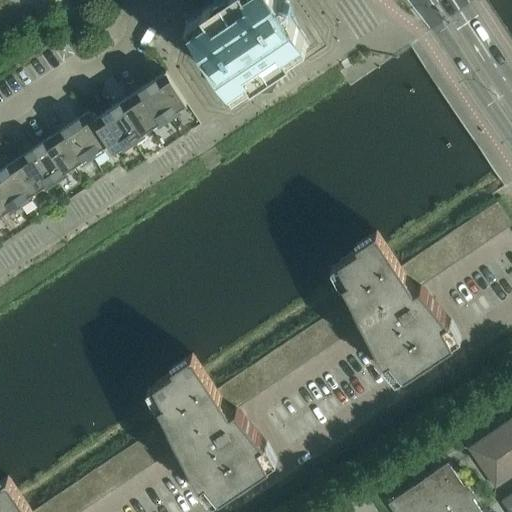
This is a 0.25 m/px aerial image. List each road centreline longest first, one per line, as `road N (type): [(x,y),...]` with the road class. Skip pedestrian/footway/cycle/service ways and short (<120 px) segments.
road 1 (residential): [(511,312),(221,511)]
road 2 (residential): [(0,125),(148,24)]
road 3 (tertiary): [(415,0),(511,138)]
